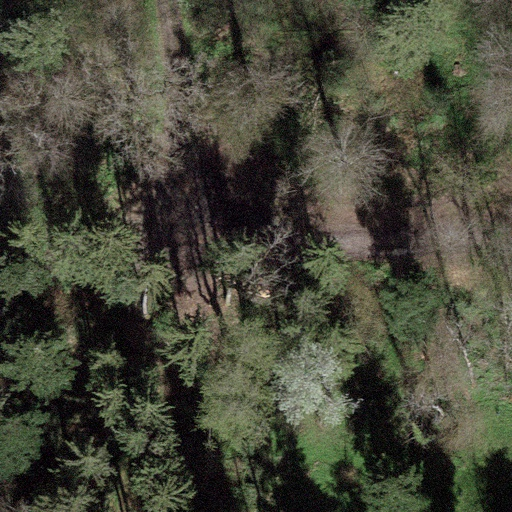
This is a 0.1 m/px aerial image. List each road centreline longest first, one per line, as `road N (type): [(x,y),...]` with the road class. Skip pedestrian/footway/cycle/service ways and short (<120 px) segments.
road 1 (track): [(511,218),(0,249)]
road 2 (track): [(141,0),(185,238)]
